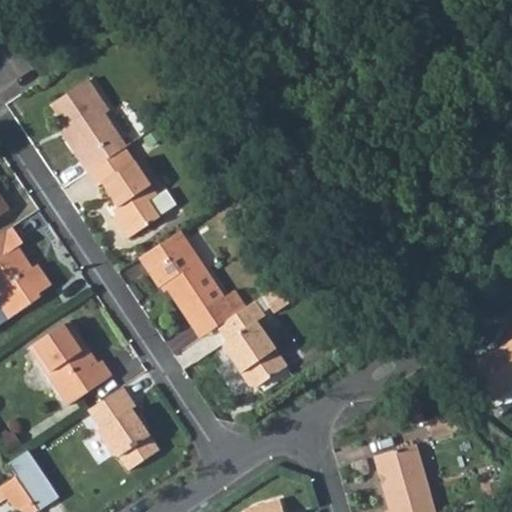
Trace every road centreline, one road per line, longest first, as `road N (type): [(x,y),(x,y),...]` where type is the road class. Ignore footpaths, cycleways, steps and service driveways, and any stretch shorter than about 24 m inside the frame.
road 1 (residential): [(231,467),(0,120)]
road 2 (residential): [(304,418),(511,288)]
